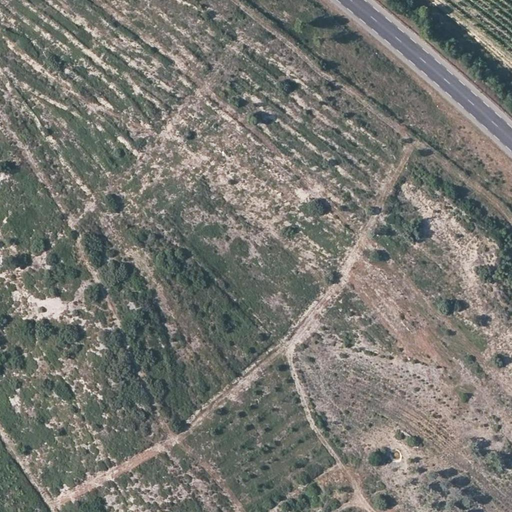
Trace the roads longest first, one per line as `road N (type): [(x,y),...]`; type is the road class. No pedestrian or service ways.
road 1 (track): [(373,511),(309,420),(291,365),(291,348),(318,313)]
road 2 (primary): [(511,144),(345,0)]
